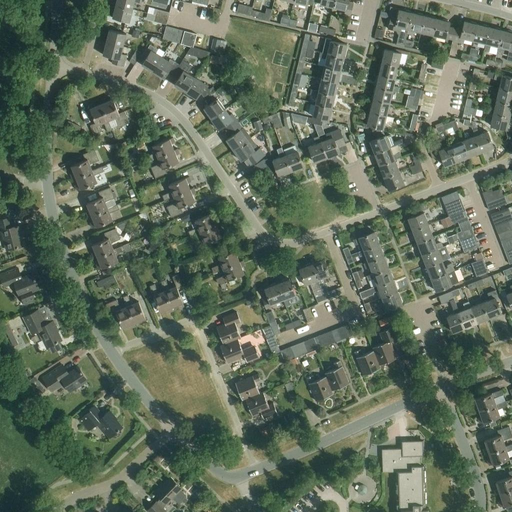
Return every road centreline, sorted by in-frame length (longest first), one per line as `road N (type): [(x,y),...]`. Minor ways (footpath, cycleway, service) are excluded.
road 1 (unclassified): [(110,351),(75,287),(50,209),(45,160),(53,68)]
road 2 (residential): [(302,242),(264,236),(170,107),(82,74)]
road 3 (residential): [(256,470),(194,321),(110,351)]
road 4 (residential): [(302,242),(511,159)]
road 5 (unclassified): [(256,470),(441,388)]
road 6 (residential): [(57,511),(119,479),(173,431)]
road 7 (unclassified): [(480,511),(441,388)]
